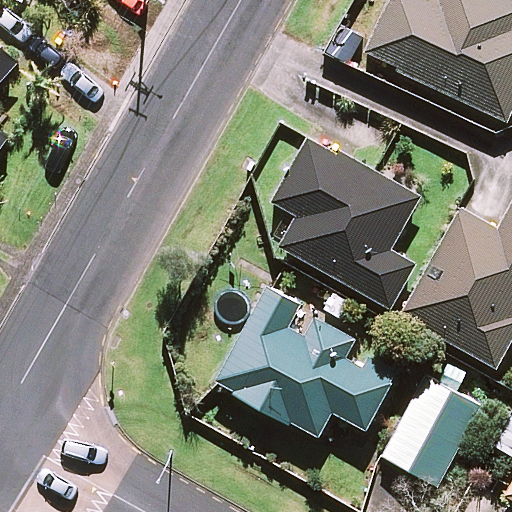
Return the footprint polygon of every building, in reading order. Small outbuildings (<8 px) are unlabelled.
[(511,3),(504,0),(442,0),(438,9),(420,0),(392,0),(366,55),(507,123),(511,112),(511,3)] [(0,84),(19,63),(0,45),(0,84)] [(419,200),(309,142),(277,203),(301,216),(283,250),(392,309),(415,266),(390,253),(419,200)] [(511,211),(499,234),(462,214),(405,317),(497,369),(511,341),(511,211)] [(357,334),(267,288),(217,386),(319,439),(333,413),(368,431),(398,372),(350,347),(357,334)] [(481,406),(426,377),(384,458),(439,487),(481,406)] [(511,511),(511,421),(497,446),(511,455),(511,489),(508,496),(511,498),(511,511)]
